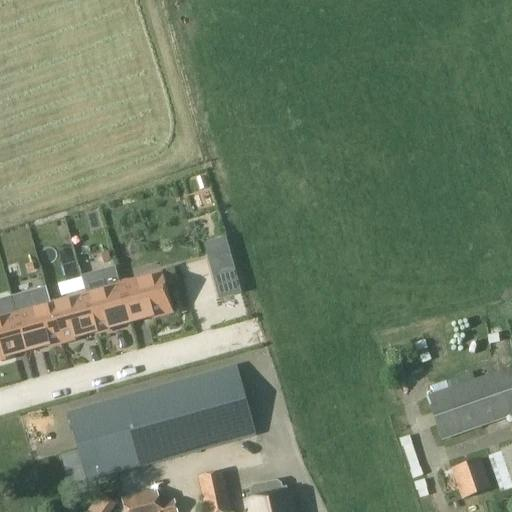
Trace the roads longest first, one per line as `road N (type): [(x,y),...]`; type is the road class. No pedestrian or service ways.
road 1 (track): [(0,400),(246,335)]
road 2 (track): [(310,511),(276,444),(140,480)]
